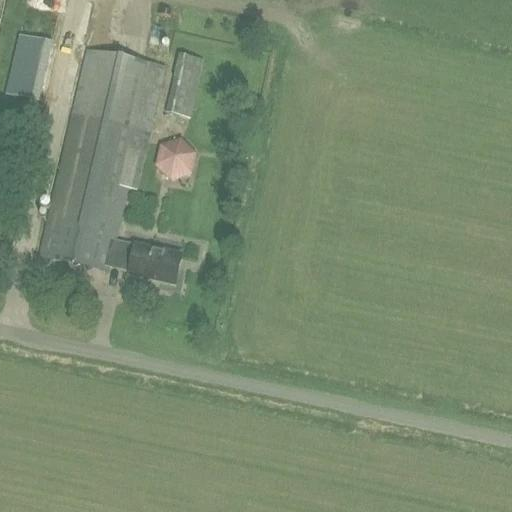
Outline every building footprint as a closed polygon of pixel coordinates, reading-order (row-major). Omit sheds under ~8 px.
[(39,105),(53,45),(21,38),(7,98),(39,105)] [(137,193),(164,70),(86,53),(41,258),(110,273),(111,269),(131,273),(130,279),(177,289),(184,258),(117,243),(129,191),(137,193)] [(191,120),(205,62),(177,55),(173,73),(164,114),(191,120)] [(39,133),(44,110),(37,108),(19,105),(14,126),(39,133)] [(159,172),(196,178),(201,144),(164,138),(159,172)] [(160,228),(160,210),(137,210),(137,227),(160,228)]
